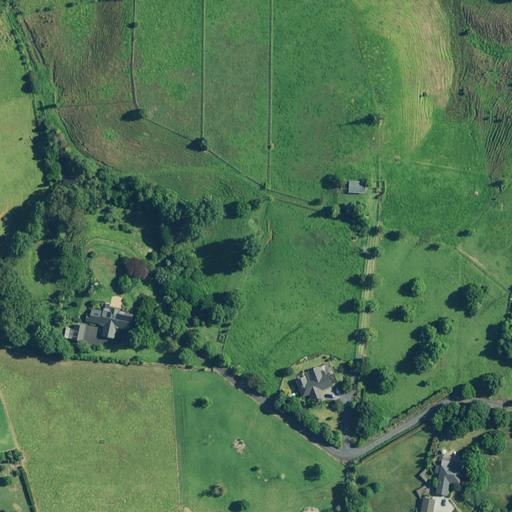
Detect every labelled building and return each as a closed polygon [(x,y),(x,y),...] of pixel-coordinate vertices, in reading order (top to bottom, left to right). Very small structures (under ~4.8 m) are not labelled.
[(367,182),(350,181),(349,193),(366,193),(367,182)] [(110,307),(109,312),(93,308),(91,316),(87,315),(86,322),(104,325),(102,336),(115,339),(117,328),(130,331),(134,314),(121,311),(122,310),(110,307)] [(88,326),(76,324),(75,329),(67,328),(65,338),(78,341),(78,339),(85,340),(88,326)] [(334,386),(326,365),(310,371),(313,380),(308,382),(306,377),(296,381),(303,398),(310,395),(314,406),(327,401),(323,390),(334,386)] [(454,463),(443,461),(442,466),(437,465),(436,473),(440,474),(436,494),(448,496),(454,463)] [(434,511),(436,500),(424,498),(422,511),(434,511)]
